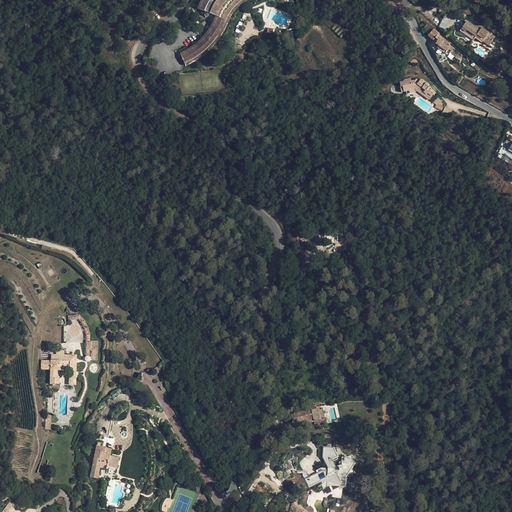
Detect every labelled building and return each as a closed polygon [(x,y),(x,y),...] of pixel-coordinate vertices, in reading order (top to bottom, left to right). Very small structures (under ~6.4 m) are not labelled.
[(187,51),(192,61),(198,55),(207,46),(218,33),(224,24),(232,11),(236,0),(204,0),(203,2),(219,12),(213,24),(205,35),(195,45),(187,51)] [(475,27),(467,21),(460,31),(473,40),(475,38),(482,42),(483,41),(489,46),(495,37),(481,28),(482,27),(477,23),(475,27)] [(449,54),(451,51),(452,51),(454,48),(438,38),(437,36),(439,34),(433,29),(428,35),(433,40),(434,40),(436,42),(435,44),(438,46),(437,47),(438,48),(438,49),(445,53),(446,52),(449,54)] [(400,82),(401,87),(402,86),(404,92),(409,90),(414,89),(430,100),(432,97),(431,96),(435,92),(428,87),(429,86),(429,85),(429,84),(428,84),(428,83),(427,83),(426,83),(421,79),(419,81),(416,79),(415,81),(413,80),(411,81),(411,78),(404,80),(404,81),(400,82)] [(436,96),(433,101),(437,105),(436,108),(439,109),(443,101),(442,100),(436,96)] [(452,110),(445,107),(442,113),(449,117),(452,110)] [(64,343),(65,325),(56,325),(56,344),(64,343)] [(51,369),(50,384),(59,384),(59,378),(56,378),(57,370),(70,370),(70,378),(76,379),(76,355),(64,355),(57,355),(51,355),(51,361),(41,361),(41,369),(51,369)] [(290,416),(292,423),(302,421),(303,423),(309,422),(309,420),(313,419),(313,420),(320,419),(318,408),(311,410),(311,409),(303,411),(303,410),(297,412),(297,413),(293,414),(293,415),(290,416)] [(346,483),(344,479),(348,473),(348,472),(348,469),(351,470),(354,465),(355,460),(355,459),(354,458),(354,457),(354,456),(353,456),(353,455),(349,456),(348,457),(348,458),(348,459),(347,459),(347,458),(347,457),(343,457),(342,457),(342,461),(343,461),(343,462),(340,462),(339,462),(339,465),(336,466),(332,459),(333,459),(334,461),(338,459),(337,457),(337,456),(336,456),(335,454),(339,452),(339,451),(338,449),(335,450),(334,448),(332,448),(332,446),(331,445),(327,445),(326,448),(324,447),(324,449),(323,456),(324,457),(325,457),(327,460),(327,461),(329,461),(329,468),(328,468),(328,471),(327,472),(327,470),(322,470),(317,472),(318,476),(323,473),(325,476),(326,475),(327,477),(322,479),(322,481),(320,482),(316,474),(309,477),(307,472),(299,471),(299,473),(302,474),(308,486),(304,488),(307,492),(311,490),(321,485),(322,489),(330,485),(333,484),(334,486),(338,484),(339,486),(346,483)] [(102,447),(97,446),(90,477),(97,478),(99,468),(107,470),(108,466),(110,456),(105,455),(107,448),(102,447)] [(287,456),(284,455),(283,466),(286,466),(292,463),(291,463),(290,464),(289,461),(295,458),(292,453),(287,456)] [(110,456),(108,466),(118,468),(120,458),(110,456)] [(294,469),(292,463),(286,466),(283,466),(283,477),(285,477),(290,475),(288,471),(294,469)] [(36,501),(25,499),(23,507),(34,509),(36,501)] [(13,511),(18,507),(11,502),(3,511),(13,511)]
